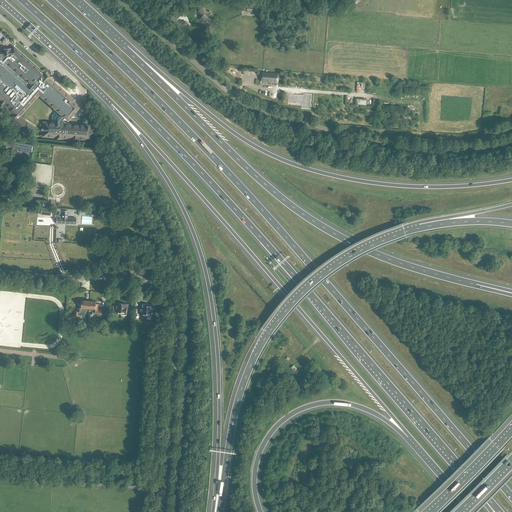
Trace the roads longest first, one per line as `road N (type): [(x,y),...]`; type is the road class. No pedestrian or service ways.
road 1 (motorway): [(511,497),(192,132),(51,0)]
road 2 (motorway): [(22,0),(183,156),(482,497)]
road 3 (motorway): [(511,224),(404,231),(309,284),(250,367),(219,511)]
road 4 (motorway): [(114,104),(408,437)]
road 5 (motorway): [(114,104),(170,182),(208,275),(221,409),(214,511)]
road 6 (motorway): [(476,284),(389,259),(301,212),(123,47)]
road 7 (unclassified): [(122,0),(234,97),(274,115),(401,145),(511,139)]
road 8 (motorway): [(511,179),(428,187),(286,162),(227,128),(123,47)]
road 9 (unclassified): [(162,511),(177,318),(171,298),(144,275),(0,272)]
road 10 (motorway): [(262,511),(255,483),(260,453),(299,410),(353,405),(408,437)]
road 11 (motorway): [(2,0),(114,104)]
